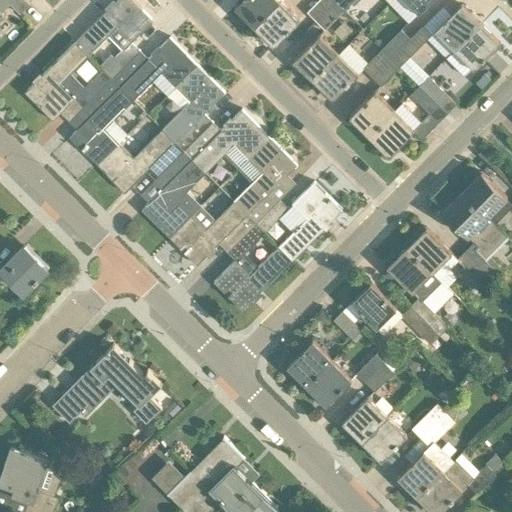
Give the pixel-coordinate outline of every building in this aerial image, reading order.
[(0,0),(0,35),(2,34),(0,31),(0,14),(10,4),(20,15),(30,4),(25,0),(0,0)] [(111,79),(140,51),(131,42),(153,20),(132,0),(116,0),(74,43),(88,56),(108,35),(122,49),(114,57),(111,54),(99,67),(101,70),(111,79)] [(253,28),(279,2),(277,0),(242,0),(234,9),(253,28)] [(314,22),(334,2),(331,0),(319,0),(306,13),(314,22)] [(335,0),(334,2),(343,11),(354,0),(335,0)] [(402,0),(417,14),(431,0),(402,0)] [(279,2),(253,28),(272,47),(299,22),(279,2)] [(324,31),(343,11),(334,2),(314,22),(324,31)] [(453,50),(479,24),(461,5),(434,31),(453,50)] [(479,24),(453,50),(473,71),(499,45),(479,24)] [(390,58),(399,67),(431,35),(422,27),(409,40),(390,58)] [(390,58),(409,40),(400,30),(381,50),(390,58)] [(312,81),(338,55),(319,35),(292,61),(312,81)] [(175,87),(197,64),(170,37),(160,46),(158,45),(150,54),(152,55),(148,59),(140,51),(111,79),(133,101),(161,73),(175,87)] [(70,74),(88,56),(74,43),(25,92),(53,120),(74,99),(83,108),(111,79),(101,70),(83,88),(70,74)] [(370,78),(390,58),(381,50),(362,69),(370,78)] [(358,74),(338,55),(312,81),(332,100),(358,74)] [(380,87),(399,67),(390,58),(370,78),(380,87)] [(433,72),(447,87),(461,74),(446,59),(433,72)] [(183,151),(213,123),(203,114),(207,110),(209,113),(217,106),(214,103),(225,92),(197,64),(175,87),(176,88),(168,96),(181,109),(161,129),(183,151)] [(485,74),(476,83),(482,89),(491,79),(485,74)] [(418,87),(446,115),(455,106),(428,77),(418,87)] [(105,128),(133,101),(111,79),(83,108),(91,116),(87,119),(88,119),(79,128),(69,137),(97,165),(120,143),(105,128)] [(437,124),(446,115),(418,87),(409,96),(427,114),(437,124)] [(367,136),(393,110),(374,91),(348,118),(367,136)] [(247,159),(269,137),(242,109),(232,119),(230,117),(222,124),(224,126),(221,130),(213,123),(183,151),(184,152),(205,173),(233,144),(247,159)] [(387,157),(412,132),(413,130),(412,129),(393,110),(367,136),(387,157)] [(437,124),(427,114),(421,121),(412,129),(413,130),(412,132),(421,140),(437,124)] [(184,152),(183,151),(161,129),(133,156),(120,143),(97,165),(125,192),(134,183),(143,175),(143,174),(146,171),(155,180),(184,152)] [(256,223),(284,195),(275,186),(279,182),(281,185),(290,177),(287,174),(297,164),(269,137),(247,159),(261,173),(233,201),(256,223)] [(187,190),(205,173),(184,152),(155,180),(163,188),(160,191),(151,200),(141,209),(170,237),(202,205),(187,190)] [(487,218),(507,199),(481,173),(462,193),(487,218)] [(314,181),(292,203),(307,218),(279,246),(292,259),(342,209),(314,181)] [(487,218),(462,193),(443,212),(474,243),(466,251),(491,276),(500,267),(480,248),(499,229),(487,218)] [(284,195),(256,223),(265,232),(292,203),(284,195)] [(227,252),(256,223),(233,201),(216,219),(202,205),(170,237),(197,264),(206,255),(215,247),(218,243),(227,252)] [(244,253),(265,233),(265,232),(256,223),(227,252),(235,260),(214,281),(242,309),(292,259),(279,246),(257,267),(244,253)] [(407,248),(438,279),(457,260),(426,229),(407,248)] [(23,291),(46,267),(24,246),(1,270),(23,291)] [(441,282),(438,279),(407,248),(387,267),(418,298),(410,306),(429,326),(439,336),(440,335),(446,328),(447,326),(438,317),(422,301),(441,282)] [(482,285),(491,276),(466,251),(457,260),(482,285)] [(511,278),(501,269),(495,275),(505,285),(511,278)] [(376,330),(396,309),(370,284),(350,304),(376,330)] [(401,315),(420,334),(429,326),(410,306),(401,315)] [(353,340),(362,330),(343,312),(334,321),(353,340)] [(420,334),(425,340),(430,344),(439,336),(429,326),(420,334)] [(452,334),(446,328),(440,335),(446,341),(452,334)] [(306,386),(332,360),(313,341),(287,367),(306,386)] [(144,374),(113,344),(52,404),(69,421),(80,411),(85,416),(118,383),(139,404),(134,410),(147,423),(161,408),(149,396),(161,383),(148,369),(144,374)] [(424,359),(415,350),(404,361),(412,370),(424,359)] [(364,382),(384,362),(376,354),(357,374),(364,382)] [(332,360),(306,386),(326,406),(352,380),(332,360)] [(384,362),(364,382),(374,392),(394,372),(384,362)] [(361,441),(387,415),(368,397),(342,422),(361,441)] [(174,401),(166,409),(172,415),(181,407),(174,401)] [(441,418),(446,413),(437,404),(412,429),(420,438),(441,418)] [(450,427),(454,422),(452,420),(446,413),(441,418),(450,427)] [(387,415),(361,441),(381,461),(407,435),(387,415)] [(435,442),(450,427),(441,418),(420,438),(428,447),(398,477),(417,496),(442,471),(453,460),(435,442)] [(272,511),(277,507),(236,467),(246,457),(225,436),(183,476),(166,493),(183,509),(206,486),(232,511),(272,511)] [(25,449),(11,445),(0,477),(0,484),(14,489),(12,494),(29,500),(25,511),(26,511),(53,511),(56,505),(59,496),(37,490),(48,458),(31,452),(32,450),(25,448),(25,449)] [(486,465),(494,474),(504,464),(494,454),(484,464),(486,465)] [(475,493),(494,474),(486,465),(473,478),(454,459),(453,460),(442,471),(417,496),(432,511),(440,511),(462,491),(461,490),(466,485),(475,493)]
